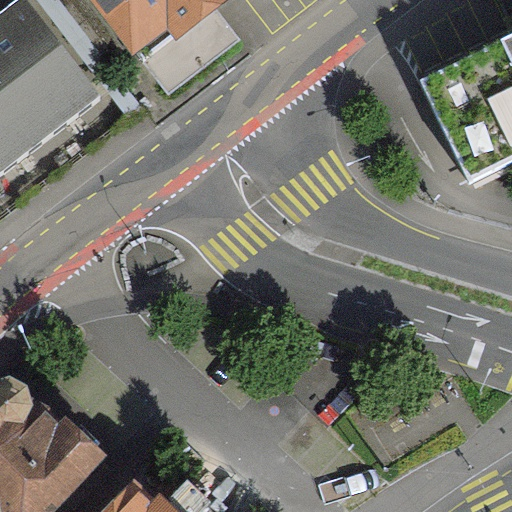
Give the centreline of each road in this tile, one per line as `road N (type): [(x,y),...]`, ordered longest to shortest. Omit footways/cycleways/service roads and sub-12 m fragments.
road 1 (unclassified): [(203,131),(203,179),(215,216),(258,261),(511,352)]
road 2 (unclassified): [(511,274),(349,222),(307,195),(261,147),(203,131)]
road 3 (residential): [(203,131),(0,294)]
road 4 (unclassified): [(203,131),(370,0)]
